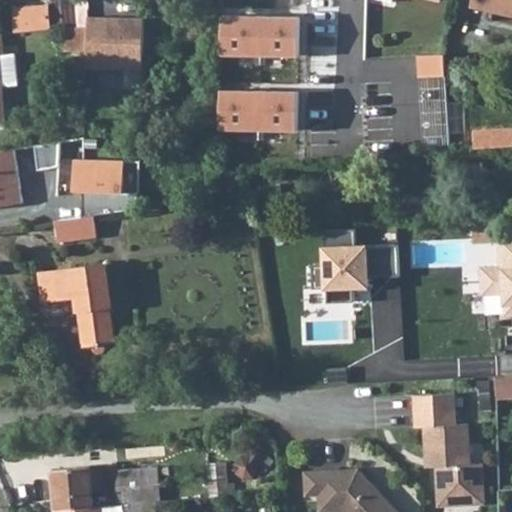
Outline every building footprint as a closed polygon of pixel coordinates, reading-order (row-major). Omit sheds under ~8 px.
[(511,0),(472,0),(471,6),(511,15),(511,0)] [(48,3),(25,4),(25,12),(49,10),(48,3)] [(66,26),(89,24),(89,16),(89,7),(51,10),(51,27),(66,26)] [(25,12),(26,30),(51,27),(51,10),(49,10),(25,12)] [(297,17),(223,15),(222,54),(296,56),(297,17)] [(122,18),(89,16),(89,24),(88,47),(88,67),(143,70),(145,20),(129,19),(129,21),(122,21),(122,18)] [(472,42),(475,25),(458,21),(453,42),(463,44),(464,40),(472,42)] [(89,24),(66,26),(68,49),(88,47),(89,24)] [(2,32),(0,32),(0,121),(6,121),(2,84),(18,82),(15,51),(4,52),(2,32)] [(298,93),(221,91),(220,130),(297,132),(298,93)] [(511,125),(472,128),(474,149),(511,146),(511,125)] [(15,149),(0,151),(0,205),(24,202),(15,149)] [(125,161),(72,158),(70,192),(123,195),(125,161)] [(279,197),(265,199),(268,217),(282,215),(279,197)] [(95,216),(85,217),(56,221),(59,242),(99,237),(96,216),(95,216)] [(352,302),(352,290),(371,289),(371,279),(397,278),(397,245),(370,246),(356,246),(356,230),(324,231),(324,247),(325,268),(313,268),(314,286),(325,286),(325,290),(328,290),(328,302),(352,302)] [(484,294),(506,294),(507,305),(507,315),(511,315),(511,237),(498,238),(499,270),(483,270),(484,294)] [(110,307),(114,307),(108,264),(42,273),(46,300),(78,296),(85,344),(93,343),(94,345),(96,347),(97,348),(98,349),(100,349),(102,349),(104,348),(105,347),(106,346),(107,344),(107,343),(107,341),(115,340),(110,307)] [(496,377),(497,397),(510,397),(509,376),(496,377)] [(457,394),(417,396),(418,428),(427,427),(428,457),(438,457),(438,467),(440,506),(485,505),(484,465),(472,465),(470,425),(458,425),(457,394)] [(74,445),(58,446),(59,458),(75,457),(74,445)] [(438,457),(428,457),(428,468),(438,467),(438,457)] [(227,462),(208,464),(210,487),(211,497),(235,494),(234,483),(229,484),(227,462)] [(234,478),(256,477),(255,463),(233,464),(234,478)] [(58,510),(94,506),(93,491),(91,469),(91,466),(54,469),(58,510)] [(159,467),(117,470),(120,504),(132,503),(157,501),(161,501),(159,467)] [(91,469),(93,491),(105,489),(103,468),(91,469)] [(400,511),(360,469),(306,472),(307,496),(319,495),(327,495),(327,511),(400,511)] [(172,500),(211,497),(210,487),(191,488),(191,484),(171,486),(172,500)] [(319,511),(327,511),(327,495),(319,495),(319,511)] [(132,511),(99,511),(99,506),(94,506),(58,510),(57,511),(158,511),(157,501),(132,503),(132,511)]
